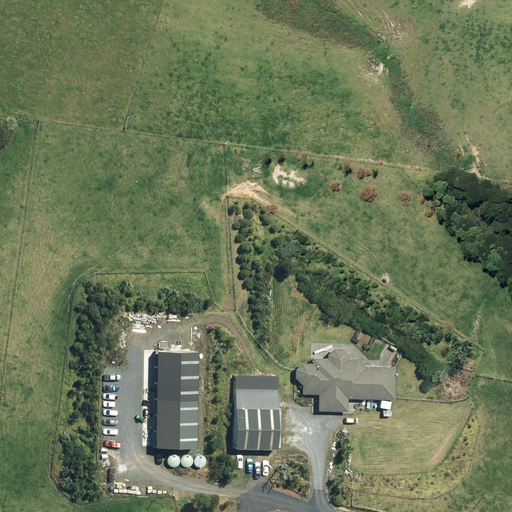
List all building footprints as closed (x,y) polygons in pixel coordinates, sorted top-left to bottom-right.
[(204,339),(189,337),(188,352),(202,354),(204,339)] [(301,385),(301,393),(318,394),(317,410),(346,411),(346,398),(393,400),(394,367),(363,366),(357,359),(347,359),(347,355),(341,349),(334,348),(327,355),(327,359),(312,359),(312,364),(300,364),(294,369),(294,378),(300,385),(301,385)] [(195,445),(195,398),(157,398),(156,445),(195,445)] [(233,449),(275,450),(276,408),(277,408),(277,403),(271,403),(271,408),(233,408),(233,449)] [(205,454),(192,455),(193,467),(206,466),(205,454)]
